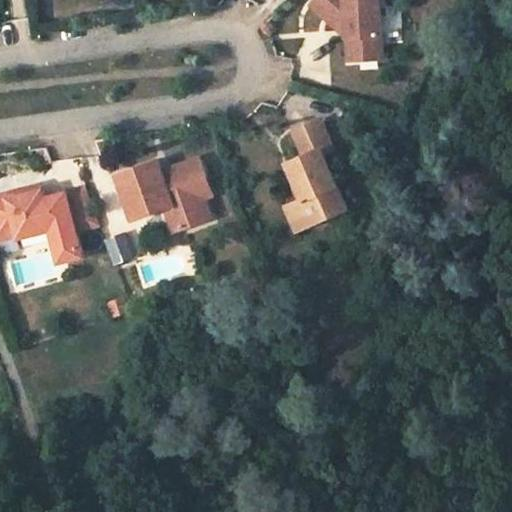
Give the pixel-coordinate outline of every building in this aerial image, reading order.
[(383,58),(379,0),(314,0),(311,4),(340,31),(348,30),(350,60),(383,58)] [(349,207),(324,153),(334,148),(321,119),(294,130),(305,155),(288,162),(304,198),(296,202),(307,226),(349,207)] [(213,216),(206,196),(199,178),(208,175),(201,156),(172,166),(175,173),(166,177),(163,170),(159,158),(119,173),(136,218),(168,206),(175,204),(183,227),(213,216)] [(175,173),(172,166),(163,170),(166,177),(175,173)] [(214,193),(208,175),(199,178),(206,196),(214,193)] [(87,186),(66,191),(77,230),(101,223),(87,186)] [(77,230),(66,191),(45,197),(42,189),(0,200),(0,239),(19,234),(19,237),(52,228),(55,236),(62,234),(77,230)] [(307,226),(296,202),(287,206),(298,230),(307,226)] [(183,227),(175,204),(168,206),(176,230),(183,227)] [(77,230),(62,234),(70,264),(85,260),(77,230)]
